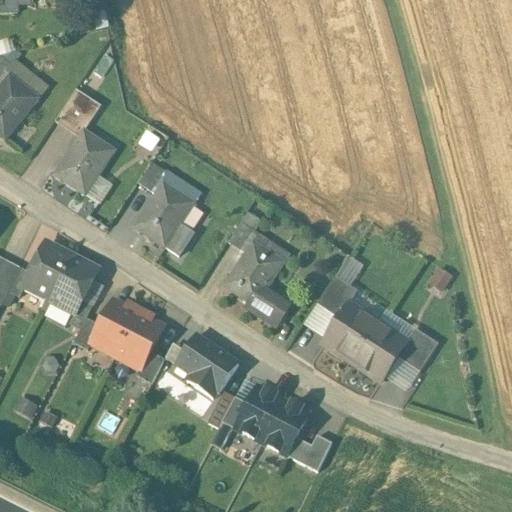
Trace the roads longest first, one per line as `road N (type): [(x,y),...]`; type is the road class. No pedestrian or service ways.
road 1 (residential): [(511,464),(355,410),(0,178)]
road 2 (track): [(387,0),(504,462)]
